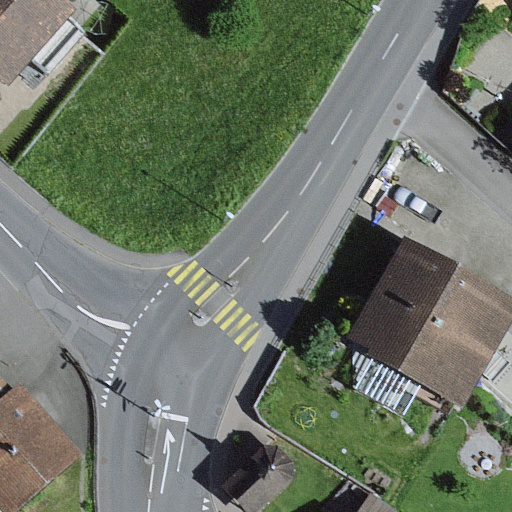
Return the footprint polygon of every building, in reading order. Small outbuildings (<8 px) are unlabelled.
[(51,0),(0,0),(0,89),(5,94),(31,66),(47,80),(83,39),(65,23),(70,17),(51,0)] [(511,322),(511,306),(401,244),(345,343),(364,354),(340,396),(395,428),(417,390),(460,414),(511,322)] [(0,389),(0,511),(22,511),(79,460),(15,392),(9,398),(0,389)] [(233,476),(263,507),(290,481),(291,467),(276,450),(261,449),(233,476)] [(258,511),(263,507),(233,476),(218,489),(240,511),(258,511)] [(395,511),(368,496),(358,511),(395,511)]
